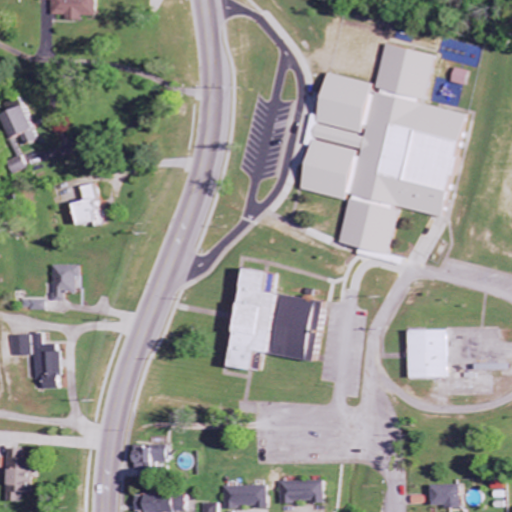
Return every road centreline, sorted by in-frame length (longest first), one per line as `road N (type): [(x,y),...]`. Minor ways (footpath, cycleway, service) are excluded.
road 1 (primary): [(106,511),(120,402),(217,126),(219,0)]
road 2 (residential): [(120,402),(372,422),(394,467),(397,511)]
road 3 (residential): [(358,417),(374,396),(378,333),(361,285),(187,222)]
road 4 (residential): [(199,190),(339,254),(430,275)]
road 5 (residential): [(217,126),(0,77)]
road 6 (residential): [(266,87),(260,67),(247,124),(276,140),(294,123),(266,87)]
